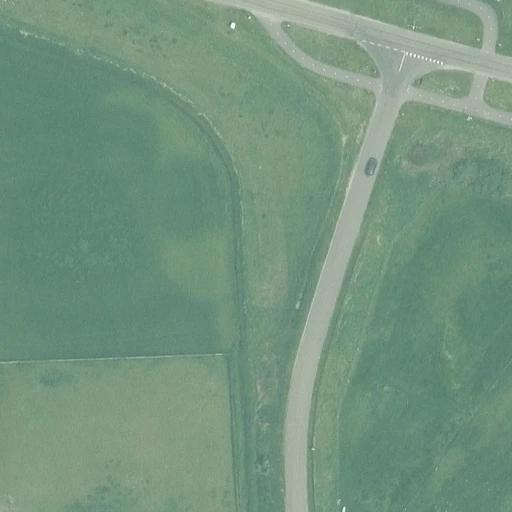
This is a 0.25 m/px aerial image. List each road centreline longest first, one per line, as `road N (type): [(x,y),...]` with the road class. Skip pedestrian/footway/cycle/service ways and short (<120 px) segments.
road 1 (unclassified): [(295,511),(303,361),(403,42)]
road 2 (tertiary): [(403,42),(259,0)]
